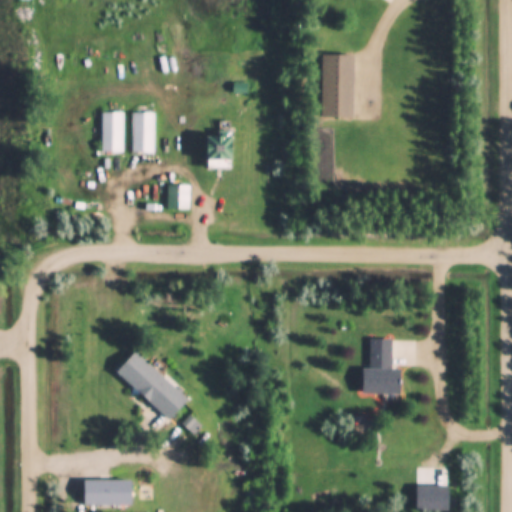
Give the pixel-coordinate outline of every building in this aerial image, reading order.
[(353,120),(353,56),(321,56),(321,120),(353,120)] [(122,113),(100,113),(100,154),(122,154),(122,113)] [(154,113),(131,113),(131,154),(154,154),(154,113)] [(231,170),(231,130),(218,130),(218,137),(206,137),(206,170),(231,170)] [(189,186),(166,186),(166,211),(189,211),(189,186)] [(400,396),(400,372),(390,372),(390,340),(368,340),(368,370),(362,370),(362,396),(400,396)] [(169,422),(188,401),(134,352),(115,374),(169,422)] [(83,482),(83,507),(131,507),(131,482),(83,482)]
